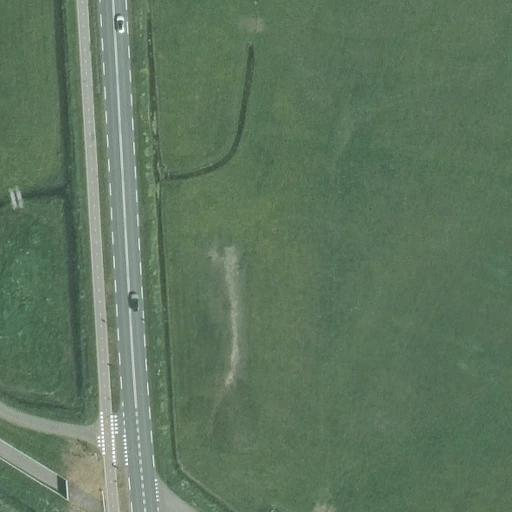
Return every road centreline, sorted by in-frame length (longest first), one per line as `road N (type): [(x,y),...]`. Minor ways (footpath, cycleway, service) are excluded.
road 1 (primary): [(138,434),(113,0)]
road 2 (unclassified): [(138,434),(67,431),(0,410)]
